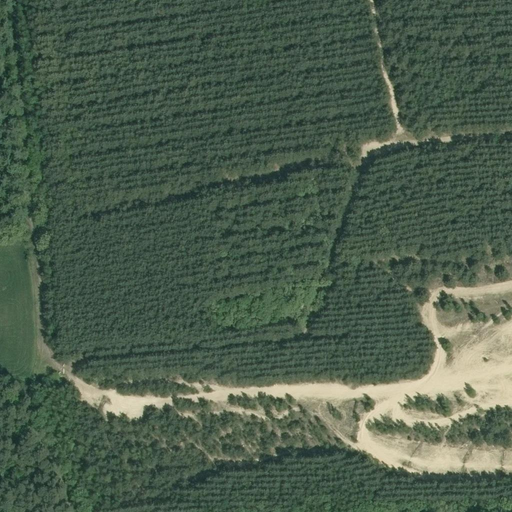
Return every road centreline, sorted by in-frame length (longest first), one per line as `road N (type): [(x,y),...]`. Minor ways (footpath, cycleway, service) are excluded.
road 1 (track): [(511,131),(396,143),(71,215),(33,231),(48,346),(38,373)]
road 2 (track): [(368,149),(306,333)]
road 3 (track): [(373,0),(396,143)]
